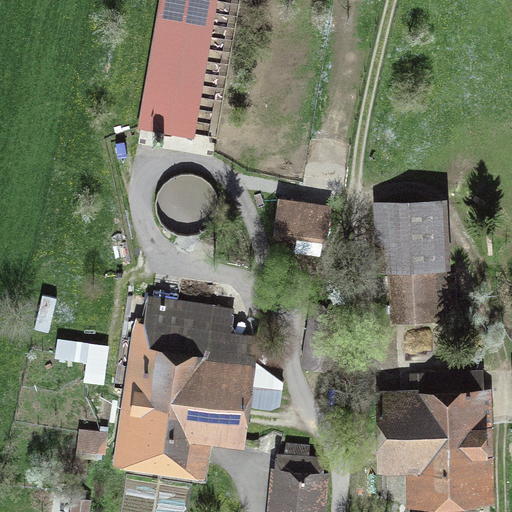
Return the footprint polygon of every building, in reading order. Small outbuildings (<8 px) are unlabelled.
[(222,0),(149,0),(127,134),(198,146),(222,0)] [(166,174),(159,226),(211,232),(218,180),(166,174)] [(282,194),(277,240),(328,246),(334,201),(282,194)] [(443,325),(441,271),(461,272),(459,201),(393,203),(395,274),(400,273),(402,327),(443,325)] [(158,300),(130,470),(221,485),(228,444),(259,449),(274,363),(235,356),(242,314),(158,300)] [(344,309),(316,304),(305,360),(333,365),(344,309)] [(87,359),(86,381),(107,382),(110,341),(58,338),(57,358),(87,359)] [(356,387),(359,362),(344,360),(341,385),(356,387)] [(494,424),(511,423),(511,369),(411,374),(412,390),(378,389),(380,472),(413,471),(414,504),(496,502),(494,424)] [(102,417),(106,396),(88,393),(85,414),(102,417)] [(80,449),(108,450),(109,427),(81,426),(80,449)] [(280,451),(273,511),(317,511),(324,456),(280,451)] [(90,511),(93,499),(71,494),(67,511),(90,511)]
